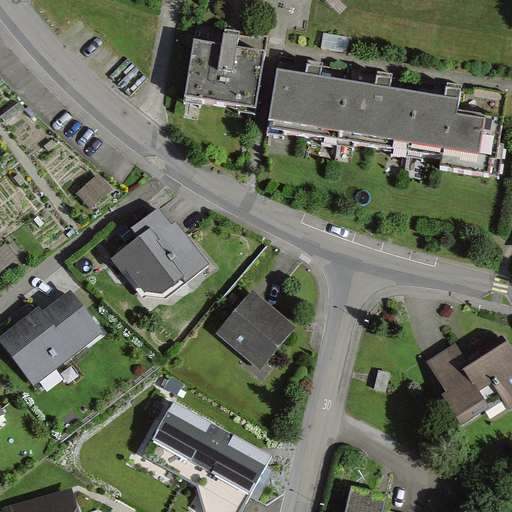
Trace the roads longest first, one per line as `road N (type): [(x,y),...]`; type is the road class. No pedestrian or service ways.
road 1 (residential): [(1,0),(69,78),(178,166),(353,255)]
road 2 (residential): [(353,255),(300,511)]
road 3 (residential): [(353,255),(511,291)]
